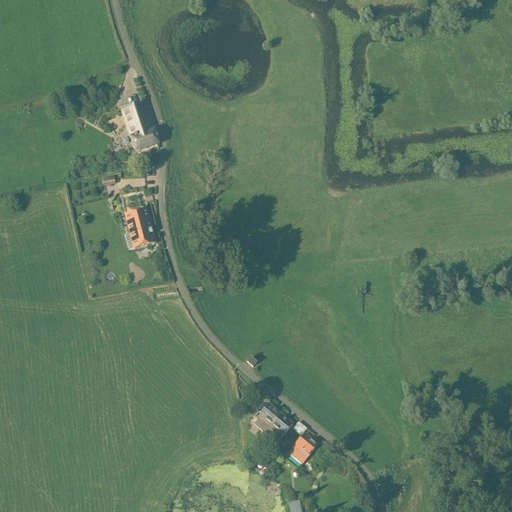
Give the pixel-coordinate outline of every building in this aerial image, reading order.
[(135,154),(161,145),(153,123),(155,122),(148,102),(121,111),(130,139),(135,154)] [(102,178),(103,185),(116,183),(114,175),(102,178)] [(126,215),(135,250),(155,244),(146,210),(126,215)] [(252,368),(257,363),(252,358),(247,363),(252,368)] [(266,434),(281,414),(269,404),(259,416),(260,417),(254,424),(266,434)] [(284,437),(294,425),(281,414),(266,434),(277,443),(283,436),(284,437)] [(302,465),(318,446),(306,435),(290,454),(302,465)] [(266,459),(262,464),(267,468),(271,463),(266,459)] [(301,511),(299,501),(289,503),(290,511),(301,511)]
